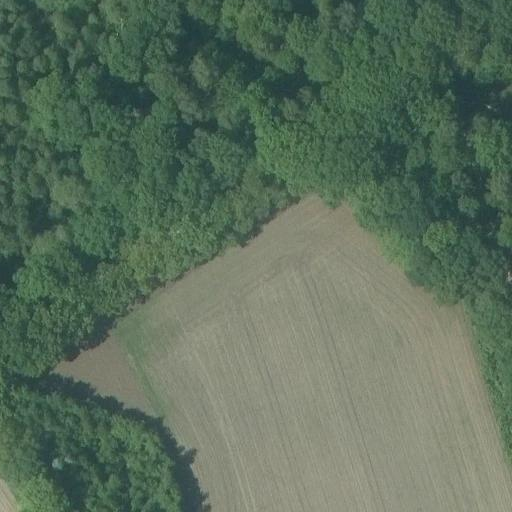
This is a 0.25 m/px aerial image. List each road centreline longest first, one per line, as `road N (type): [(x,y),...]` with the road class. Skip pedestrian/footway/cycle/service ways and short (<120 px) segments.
road 1 (track): [(0,344),(392,72),(441,59)]
road 2 (track): [(441,59),(511,306)]
